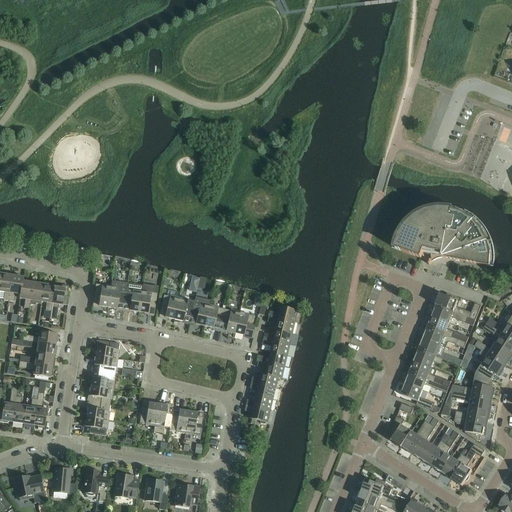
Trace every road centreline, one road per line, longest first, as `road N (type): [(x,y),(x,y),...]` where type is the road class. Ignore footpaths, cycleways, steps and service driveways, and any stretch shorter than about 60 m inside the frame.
road 1 (residential): [(396,360),(424,288),(395,277),(368,349)]
road 2 (residential): [(223,471),(64,448)]
road 3 (residential): [(79,325),(84,274),(0,256)]
road 4 (residential): [(236,400),(245,361),(159,341)]
road 5 (residential): [(236,400),(153,382),(159,341)]
road 6 (residential): [(469,511),(363,445)]
road 7 (residential): [(64,448),(79,325)]
